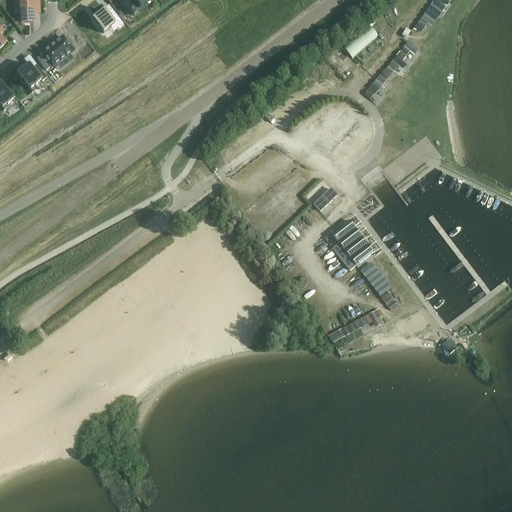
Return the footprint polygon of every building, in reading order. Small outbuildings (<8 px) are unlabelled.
[(20,14),(21,25),(33,25),(33,11),(39,10),(38,0),(17,0),(18,14),(20,14)] [(120,0),(133,16),(145,7),(139,0),(120,0)] [(433,13),(436,8),(432,4),(428,9),(433,13)] [(429,18),(433,13),(428,9),(424,14),(425,14),(429,18)] [(99,28),(103,34),(115,25),(105,12),(93,21),(99,28)] [(426,23),(430,18),(429,18),(425,14),(421,19),(426,23)] [(422,28),(426,23),(421,19),(418,24),(422,28)] [(419,32),(422,28),(418,24),(414,29),(419,32)] [(344,50),(352,59),(379,36),(372,27),(344,50)] [(42,56),(38,60),(46,71),(51,67),(52,69),(74,52),(63,38),(41,55),(42,56)] [(407,43),(403,48),(408,52),(413,47),(407,43)] [(403,48),(399,54),(404,58),(408,52),(403,48)] [(28,61),(35,56),(31,51),(24,56),(28,61)] [(399,54),(395,59),(400,63),(404,58),(399,54)] [(395,59),(391,64),(396,69),(400,63),(395,59)] [(391,64),(387,70),(392,74),(396,69),(391,64)] [(27,65),(16,73),(31,93),(42,84),(27,65)] [(37,65),(31,70),(41,82),(47,78),(37,65)] [(387,70),(382,75),(388,79),(392,74),(387,70)] [(382,75),(378,81),(384,85),(388,79),(382,75)] [(378,81),(374,86),(380,90),(384,85),(378,81)] [(0,107),(3,112),(14,104),(0,84),(0,107)] [(374,86),(370,91),(375,95),(380,90),(374,86)] [(370,91),(366,97),(371,101),(375,95),(370,91)] [(320,212),(337,196),(331,190),(314,205),(320,212)] [(331,235),(338,244),(332,249),(349,272),(373,253),(348,221),(331,235)] [(334,261),(335,261),(331,257),(324,264),(331,272),(338,265),(334,261)] [(368,268),(362,273),(366,278),(372,273),(368,268)] [(372,273),(366,278),(369,283),(376,278),(372,273)] [(376,278),(369,283),(373,287),(379,282),(376,278)] [(358,295),(370,288),(365,279),(353,286),(358,295)] [(379,282),(373,287),(376,292),(383,287),(379,282)] [(383,287),(376,292),(380,297),(386,292),(383,287)] [(386,292),(380,297),(384,302),(390,297),(386,292)] [(390,297),(384,302),(387,306),(394,302),(390,297)] [(394,302),(387,306),(391,311),(397,306),(394,302)] [(382,317),(378,310),(373,313),(377,320),(382,317)] [(377,320),(373,313),(368,316),(372,323),(377,320)] [(372,323),(368,316),(363,318),(366,326),(372,323)] [(366,326),(363,318),(357,321),(361,328),(366,326)] [(361,328),(357,321),(352,324),(356,331),(361,328)] [(356,331),(352,324),(347,327),(350,334),(356,331)] [(350,334),(347,327),(341,330),(345,337),(350,334)] [(345,337),(341,330),(336,333),(340,340),(345,337)] [(451,338),(444,343),(449,350),(456,345),(451,338)] [(9,370),(18,363),(15,359),(6,366),(9,370)]
